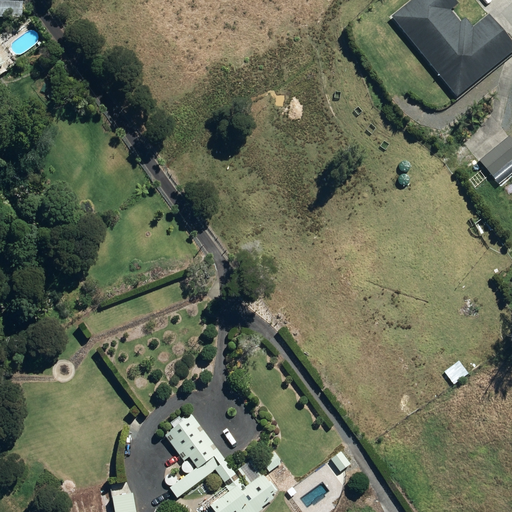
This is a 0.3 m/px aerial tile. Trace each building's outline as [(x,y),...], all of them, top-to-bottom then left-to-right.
[(0,0),(0,17),(20,18),(21,1),(0,0)] [(511,42),(490,16),(474,29),(465,18),(461,22),(451,10),(458,4),(454,0),(413,0),(392,17),(457,98),(480,79),(511,54),(511,42)] [(511,158),(511,139),(497,124),(468,150),(492,176),(511,158)] [(511,209),(511,187),(499,199),(510,211),(511,209)] [(491,230),(483,217),(472,224),(480,236),(491,230)] [(133,292),(119,297),(122,305),(136,300),(133,292)] [(228,511),(233,509),(234,511),(257,511),(262,509),(260,506),(271,498),(267,492),(272,489),(261,474),(244,486),(190,414),(163,434),(182,459),(186,456),(194,467),(167,487),(175,498),(213,470),(227,488),(206,504),(211,511),(228,511)] [(329,458),(338,471),(348,463),(339,451),(329,458)] [(260,462),(268,472),(280,462),(273,452),(260,462)] [(108,496),(111,511),(132,511),(129,493),(108,496)]
